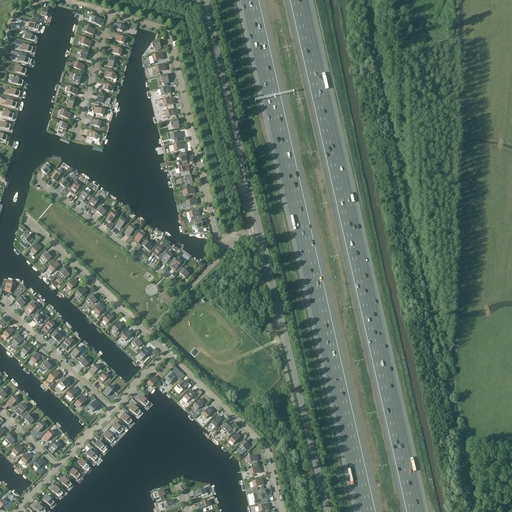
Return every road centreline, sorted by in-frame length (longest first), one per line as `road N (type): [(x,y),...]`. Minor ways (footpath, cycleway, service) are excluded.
road 1 (motorway): [(415,511),(298,0)]
road 2 (motorway): [(249,0),(366,511)]
road 3 (tertiary): [(327,511),(259,230)]
road 4 (residential): [(216,239),(168,34),(111,12)]
road 5 (residential): [(216,239),(220,255),(186,292),(39,184)]
road 6 (tertiary): [(259,230),(207,0)]
road 7 (residential): [(281,511),(266,447),(166,352)]
road 8 (residential): [(166,352),(27,221)]
road 9 (residential): [(111,409),(3,302)]
road 10 (residential): [(75,137),(111,12)]
